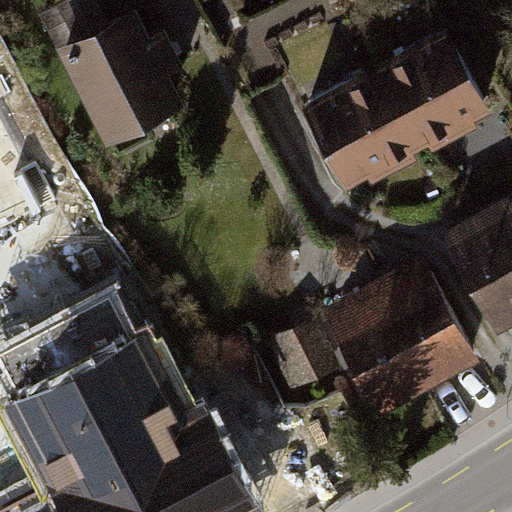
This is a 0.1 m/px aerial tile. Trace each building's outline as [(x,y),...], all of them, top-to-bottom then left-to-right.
[(110,0),(65,0),(44,12),(112,139),(189,98),(163,50),(139,6),(119,17),(110,0)] [(450,24),(382,61),(426,143),(435,138),(438,144),(479,122),(475,116),(494,106),(450,24)] [(382,61),(309,99),(352,181),(373,170),(376,177),(420,154),(417,148),(426,143),(382,61)] [(511,195),(496,205),(511,231),(511,195)] [(511,231),(496,205),(451,230),(507,329),(511,326),(511,231)] [(426,249),(327,301),(388,415),(487,362),(426,249)] [(118,281),(0,347),(27,399),(16,404),(71,511),(266,511),(207,397),(186,401),(118,281)] [(316,316),(267,340),(290,386),(339,363),(316,316)]
